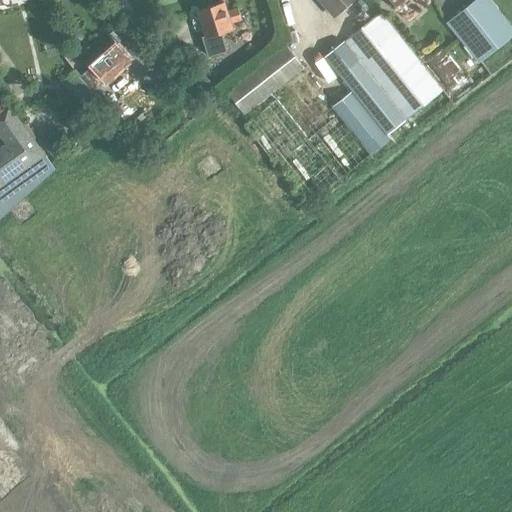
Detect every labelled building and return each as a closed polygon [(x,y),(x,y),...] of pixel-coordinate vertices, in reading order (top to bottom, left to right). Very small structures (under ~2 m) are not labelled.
[(322,0),(336,14),(351,0),(322,0)] [(511,27),(490,0),(474,0),(447,22),(478,62),(511,35),(511,27)] [(199,9),(207,35),(203,36),(209,55),(226,49),(221,32),(232,29),(230,22),(242,18),(238,8),(227,12),(223,1),(199,9)] [(394,144),(456,95),(381,11),(324,56),(352,91),(333,105),(308,74),(244,125),(310,208),(393,142),(394,144)] [(85,60),(91,67),(81,76),(94,90),(104,82),(131,58),(111,36),(85,60)] [(235,121),(304,67),(286,45),(217,99),(235,121)] [(431,63),(452,88),(464,78),(444,53),(431,63)] [(0,133),(7,143),(0,147),(0,218),(56,169),(46,155),(10,105),(4,109),(0,103),(0,133)] [(50,129),(39,139),(56,158),(67,148),(50,129)]
